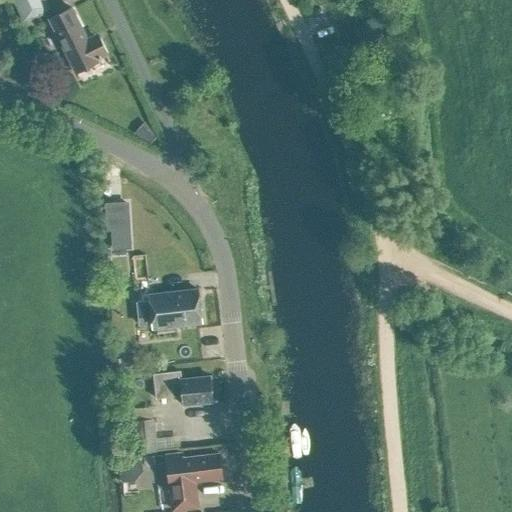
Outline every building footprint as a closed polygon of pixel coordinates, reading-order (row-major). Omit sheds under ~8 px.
[(39,0),(12,0),(22,20),(44,9),(39,0)] [(71,7),(49,18),(54,29),(74,69),(106,53),(96,34),(86,38),(71,7)] [(377,36),(371,23),(359,29),(365,42),(377,36)] [(128,201),(104,202),(106,230),(110,229),(111,249),(131,248),(128,201)] [(150,301),(138,302),(140,322),(152,321),(153,326),(202,321),(200,304),(199,304),(197,288),(149,294),(150,301)] [(122,365),(134,364),(132,351),(120,353),(122,365)] [(180,378),(179,370),(153,373),(156,397),(181,394),(182,404),(212,400),(210,375),(180,378)] [(154,418),(124,420),(127,453),(157,451),(154,418)] [(182,457),(181,452),(165,454),(172,510),(199,507),(196,480),(221,477),(219,452),(182,457)] [(141,460),(138,457),(118,459),(120,479),(123,482),(133,481),(143,471),(141,460)]
